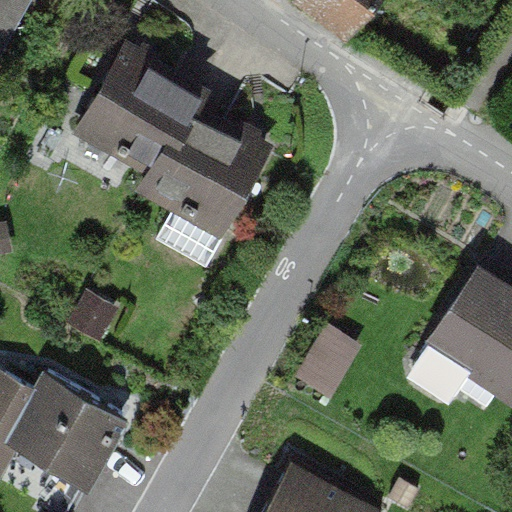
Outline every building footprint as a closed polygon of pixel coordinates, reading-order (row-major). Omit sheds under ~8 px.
[(0,0),(0,55),(28,0),(0,0)] [(308,0),(349,32),(374,0),(308,0)] [(158,237),(207,263),(270,148),(193,106),(202,89),(129,49),(86,126),(157,165),(146,186),(177,203),(158,237)] [(511,289),(478,267),(414,364),(415,379),(443,397),(457,394),(473,369),(511,394),(511,289)] [(346,386),(364,329),(325,317),(307,373),(346,386)] [(55,511),(66,511),(123,411),(49,369),(38,388),(0,366),(0,463),(13,441),(33,452),(12,487),(55,511)] [(380,511),(383,507),(292,456),(260,511),(380,511)]
